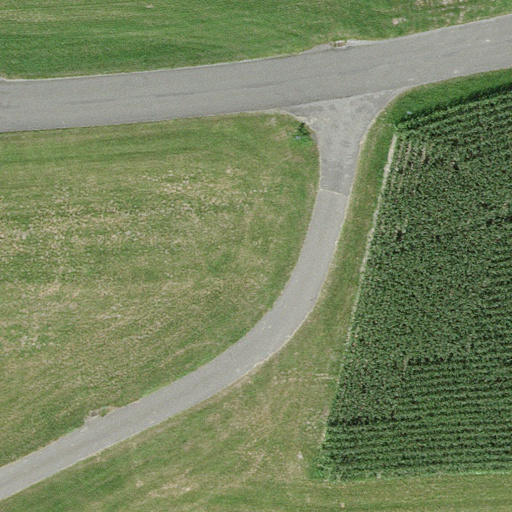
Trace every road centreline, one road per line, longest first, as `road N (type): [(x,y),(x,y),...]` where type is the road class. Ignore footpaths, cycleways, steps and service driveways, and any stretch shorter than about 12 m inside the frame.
road 1 (track): [(0,495),(228,380),(287,322),(322,257),(341,187),(342,84)]
road 2 (tertiary): [(511,52),(342,84),(0,114)]
